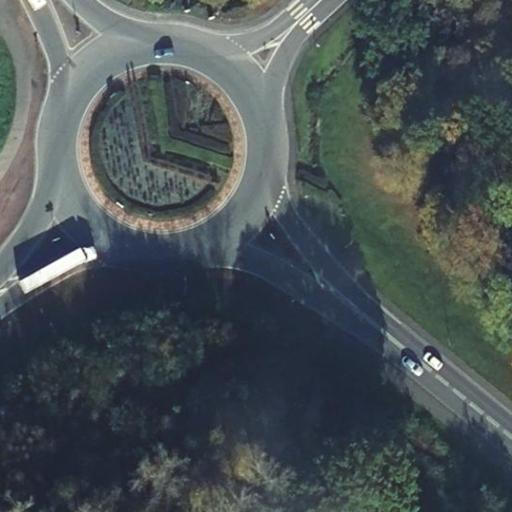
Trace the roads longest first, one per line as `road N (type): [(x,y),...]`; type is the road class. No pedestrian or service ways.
road 1 (secondary): [(398,346),(291,223),(265,165)]
road 2 (secondary): [(204,246),(284,276),(398,346)]
road 3 (secondary): [(398,346),(511,438)]
road 4 (primary): [(0,306),(67,265),(120,248)]
road 5 (tertiary): [(262,118),(287,49),(323,0)]
road 6 (tertiary): [(318,0),(261,33),(197,49)]
